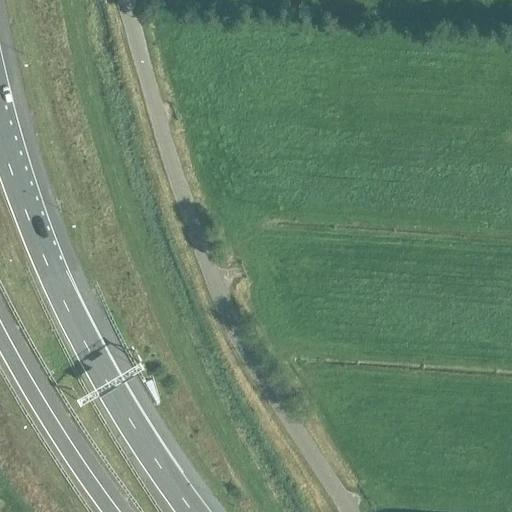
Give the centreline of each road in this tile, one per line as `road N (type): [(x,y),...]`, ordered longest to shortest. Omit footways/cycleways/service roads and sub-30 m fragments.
road 1 (unclassified): [(121,0),(221,308),(345,511)]
road 2 (motorway): [(183,511),(65,307),(0,137)]
road 3 (motorway): [(107,511),(0,345)]
